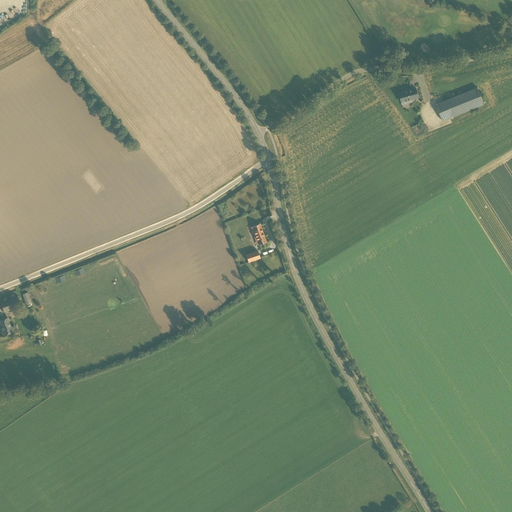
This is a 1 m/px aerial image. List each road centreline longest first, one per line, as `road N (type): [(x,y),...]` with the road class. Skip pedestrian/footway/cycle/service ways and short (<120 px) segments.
road 1 (secondary): [(429,511),(310,310),(268,161)]
road 2 (unclassified): [(0,289),(175,219),(268,161)]
road 3 (unclassified): [(511,52),(355,72),(257,133)]
road 4 (secondary): [(257,133),(245,107),(157,0)]
